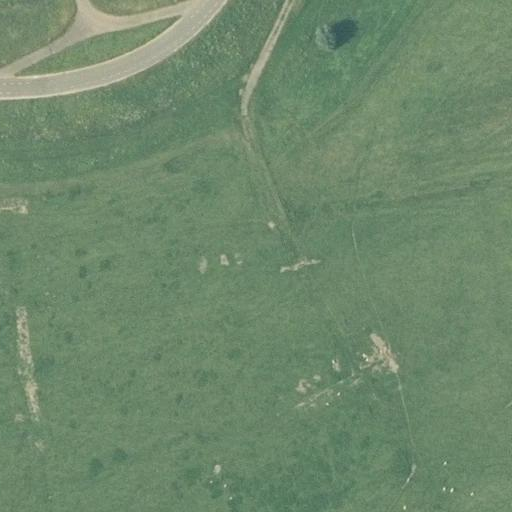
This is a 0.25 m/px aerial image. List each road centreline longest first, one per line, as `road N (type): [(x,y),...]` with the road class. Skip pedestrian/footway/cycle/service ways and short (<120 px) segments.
road 1 (track): [(296,260),(243,124),(246,98),(290,0)]
road 2 (unclassified): [(214,0),(174,39),(127,66),(82,81),(0,91)]
